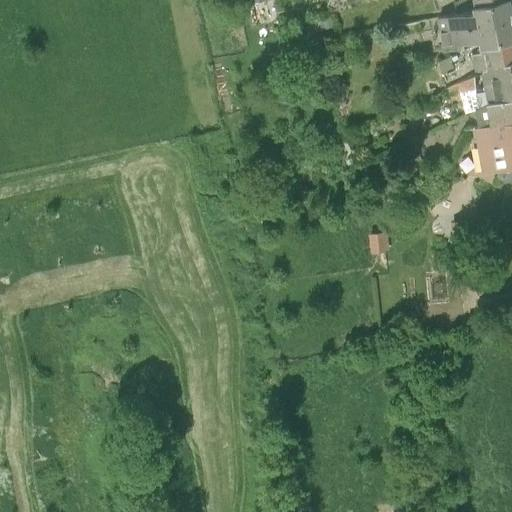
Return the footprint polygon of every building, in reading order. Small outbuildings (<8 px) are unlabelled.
[(439,28),(511,14),(511,9),(510,0),(481,0),(475,1),(474,0),(455,0),(458,11),(437,15),(439,28)] [(335,25),(332,14),(307,22),(310,33),(335,25)] [(479,44),(510,38),(511,37),(511,14),(439,28),(442,49),(464,46),(463,41),(479,39),(479,44)] [(420,29),(419,20),(402,22),(403,32),(420,29)] [(472,54),(475,71),(486,66),(511,60),(511,45),(511,41),(510,38),(479,44),(480,52),(472,54)] [(442,74),(454,70),(449,57),(438,61),(442,74)] [(511,60),(486,66),(475,71),(475,72),(482,71),(484,90),(475,91),(478,107),(480,106),(486,104),(511,98),(511,60)] [(475,88),(475,75),(447,86),(450,99),(463,96),(462,91),(475,88)] [(511,121),(511,98),(486,104),(480,106),(486,105),(488,115),(461,120),(465,129),(474,127),(474,128),(511,121)] [(511,121),(474,128),(481,172),(496,169),(499,182),(511,180),(511,121)] [(389,249),(387,230),(368,232),(370,251),(389,249)]
